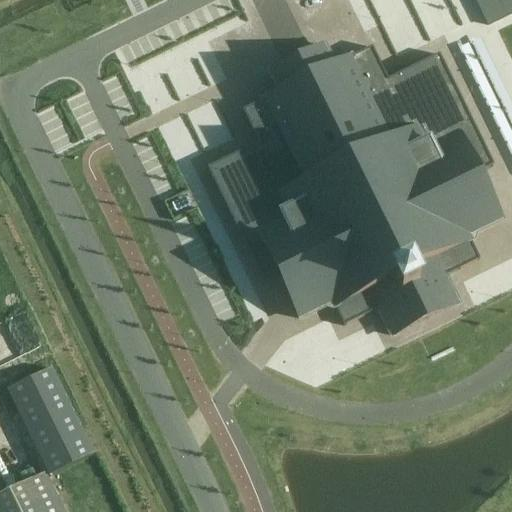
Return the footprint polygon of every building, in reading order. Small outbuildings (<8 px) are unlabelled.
[(511,16),(504,0),(481,0),(494,26),(511,17),(511,16)] [(259,141),(207,167),(263,279),(278,272),(301,319),(333,303),(345,326),(381,308),(395,335),(461,302),(448,275),(484,257),(472,234),(504,218),(481,171),(496,164),(440,51),(389,76),(373,44),(335,63),(325,42),(297,56),(270,70),(280,90),(242,109),(259,141)] [(192,206),(188,197),(172,205),(176,213),(192,206)] [(0,361),(19,353),(6,324),(0,327),(0,361)] [(32,378),(10,389),(52,476),(74,465),(95,455),(53,368),(32,378)] [(0,497),(0,511),(62,511),(45,476),(0,497)]
